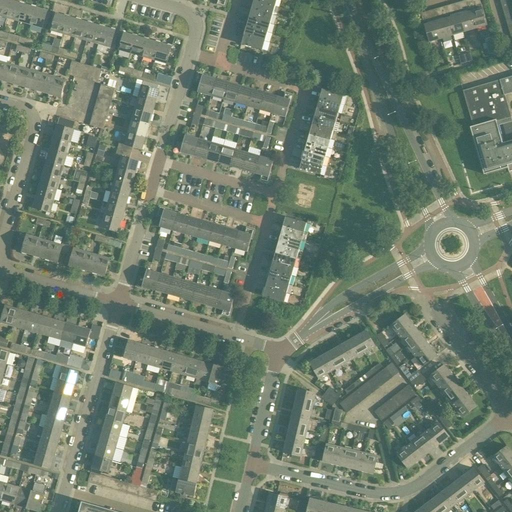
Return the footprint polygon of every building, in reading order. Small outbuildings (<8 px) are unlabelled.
[(0,0),(0,16),(7,18),(12,1),(8,0),(0,0)] [(253,0),(251,8),(273,15),(275,6),(254,0),(253,0)] [(459,15),(464,32),(475,29),(467,0),(463,1),(466,13),(459,15)] [(467,0),(475,29),(487,25),(482,8),(475,10),(471,0),(467,0)] [(12,1),(7,18),(18,21),(23,4),(12,1)] [(23,4),(18,21),(30,25),(35,7),(23,4)] [(464,32),(459,15),(452,17),(449,5),(444,7),(452,35),(464,32)] [(35,7),(30,25),(42,28),(47,11),(35,7)] [(452,35),(444,7),(440,8),(443,19),(436,21),(441,39),(452,35)] [(249,17),(270,23),(273,15),(251,8),(249,17)] [(421,14),(424,25),(429,42),(441,39),(436,21),(429,24),(426,12),(421,14)] [(63,34),(68,16),(56,13),(51,30),(63,34)] [(68,16),(63,34),(75,37),(80,20),(68,16)] [(246,26),(268,32),(270,23),(249,17),(246,26)] [(80,20),(75,37),(86,41),(91,23),(80,20)] [(91,23),(86,41),(98,44),(103,27),(91,23)] [(244,35),(265,41),(268,32),(246,26),(244,35)] [(103,27),(98,44),(110,48),(115,30),(103,27)] [(131,53),(136,36),(124,33),(119,50),(131,53)] [(265,41),(244,35),(241,44),(263,50),(265,41)] [(136,36),(131,53),(143,57),(148,39),(136,36)] [(148,39),(143,57),(155,60),(160,43),(148,39)] [(160,43),(155,60),(167,64),(172,46),(160,43)] [(74,76),(78,63),(72,61),(68,75),(74,76)] [(13,84),(18,66),(6,63),(2,81),(13,84)] [(78,63),(74,76),(80,78),(84,64),(78,63)] [(84,64),(80,78),(85,80),(89,66),(84,64)] [(25,87),(30,70),(18,66),(13,84),(25,87)] [(91,81),(95,67),(89,66),(85,80),(91,81)] [(95,67),(91,81),(97,83),(101,69),(95,67)] [(37,91),(42,73),(30,70),(25,87),(37,91)] [(200,82),(197,92),(211,96),(216,79),(206,76),(206,75),(198,72),(195,81),(200,82)] [(49,94),(54,76),(42,73),(37,91),(49,94)] [(157,76),(156,81),(170,85),(172,78),(158,74),(157,76)] [(54,76),(49,94),(60,97),(65,80),(54,76)] [(511,139),(503,143),(498,125),(511,121),(511,119),(505,95),(511,93),(511,76),(463,91),(473,126),(470,127),(484,174),(508,167),(507,164),(511,162),(511,139)] [(216,79),(211,96),(223,99),(228,82),(216,79)] [(228,82),(223,99),(235,103),(240,86),(228,82)] [(99,90),(113,94),(115,88),(101,84),(99,90)] [(138,97),(155,102),(159,90),(142,85),(138,97)] [(240,86),(235,103),(248,106),(252,89),(240,86)] [(252,89),(248,106),(260,110),(265,92),(252,89)] [(319,98),(345,105),(347,96),(322,89),(319,98)] [(113,94),(99,90),(98,96),(103,98),(112,100),(113,94)] [(272,113),(277,96),(265,92),(260,110),(272,113)] [(290,103),(293,95),(284,93),(283,98),(277,96),(272,113),(286,117),(290,103)] [(112,100),(103,98),(98,96),(96,102),(110,106),(112,100)] [(155,102),(138,97),(135,109),(152,114),(155,102)] [(317,107),(338,113),(342,114),(345,105),(319,98),(317,107)] [(110,106),(96,102),(94,108),(108,112),(110,106)] [(203,106),(197,104),(195,113),(201,114),(203,106)] [(314,115),(336,121),(338,113),(317,107),(314,115)] [(108,112),(94,108),(93,114),(107,118),(108,112)] [(152,114),(135,109),(131,121),(149,126),(152,114)] [(219,113),(220,111),(214,109),(214,112),(207,110),(205,116),(218,119),(219,113)] [(219,113),(218,119),(230,123),(231,117),(219,113)] [(107,118),(93,114),(91,119),(104,123),(105,123),(107,118)] [(312,124),(333,130),(337,131),(340,122),(336,121),(314,115),(312,124)] [(194,116),(191,124),(198,126),(200,117),(194,116)] [(57,124),(68,126),(69,118),(58,117),(57,124)] [(231,117),(230,123),(242,126),(244,120),(231,117)] [(105,123),(104,123),(91,119),(89,126),(103,130),(105,123)] [(204,119),(203,125),(215,128),(217,122),(204,119)] [(244,120),(242,126),(254,130),(254,129),(256,124),(244,120)] [(128,133),(145,138),(149,126),(131,121),(128,133)] [(227,132),(229,126),(217,122),(215,128),(227,132)] [(256,124),(254,129),(254,130),(266,133),(268,127),(267,127),(256,124)] [(309,133),(331,139),(333,130),(312,124),(309,133)] [(54,137),(71,142),(74,130),(57,125),(54,137)] [(239,135),(241,129),(229,126),(227,132),(239,135)] [(251,139),(253,132),(241,129),(239,135),(251,139)] [(259,141),(261,135),(253,132),(251,139),(259,141)] [(145,138),(128,133),(125,144),(119,142),(117,148),(131,153),(133,147),(142,149),(145,138)] [(307,142),(328,148),(331,139),(309,133),(307,142)] [(178,143),(175,151),(184,154),(184,153),(194,156),(199,139),(185,135),(182,144),(178,143)] [(94,148),(97,138),(90,136),(87,146),(94,148)] [(270,137),(265,136),(262,148),(267,149),(270,137)] [(50,148),(67,153),(71,142),(54,137),(50,148)] [(206,159),(211,142),(199,139),(194,156),(206,159)] [(218,163),(223,145),(211,142),(206,159),(218,163)] [(304,150),(326,157),(328,148),(307,142),(304,150)] [(107,147),(99,145),(96,155),(104,157),(107,147)] [(230,166),(235,149),(223,145),(218,163),(230,166)] [(47,160),(64,165),(67,153),(50,148),(47,160)] [(135,173),(139,161),(129,158),(131,153),(117,148),(115,155),(121,157),(118,168),(135,173)] [(243,170),(247,152),(235,149),(230,166),(243,170)] [(302,159),(323,165),(326,157),(304,150),(302,159)] [(255,173),(260,156),(247,152),(243,170),(255,173)] [(269,174),(273,160),(260,156),(255,173),(261,175),(260,180),(268,182),(270,174),(269,174)] [(323,165),(302,159),(299,168),(325,176),(327,166),(323,165)] [(43,172),(61,177),(64,165),(47,160),(43,172)] [(135,173),(118,168),(115,180),(132,185),(135,173)] [(40,184),(57,189),(61,177),(43,172),(40,184)] [(132,185),(115,180),(111,192),(128,197),(129,197),(132,185)] [(36,195),(54,200),(57,189),(40,184),(36,195)] [(129,197),(128,197),(111,192),(108,203),(125,208),(129,197)] [(54,200),(36,195),(33,207),(50,212),(54,200)] [(125,208),(108,203),(104,215),(122,220),(125,208)] [(162,217),(159,226),(173,230),(178,213),(168,210),(168,209),(159,207),(157,216),(162,217)] [(185,234),(190,217),(178,213),(173,230),(185,234)] [(122,220),(104,215),(101,227),(118,232),(122,220)] [(283,225),(305,232),(308,233),(311,224),(285,216),(283,225)] [(197,237),(202,220),(190,217),(185,234),(197,237)] [(209,241),(214,223),(202,220),(197,237),(209,241)] [(221,244),(226,227),(214,223),(209,241),(221,244)] [(280,234),(302,240),(305,232),(283,225),(280,234)] [(233,248),(238,230),(226,227),(221,244),(233,248)] [(252,238),(254,230),(246,227),(245,232),(238,230),(233,248),(247,252),(251,238),(252,238)] [(278,243),(299,249),(303,250),(306,241),(302,240),(280,234),(278,243)] [(34,255),(39,238),(27,235),(22,252),(34,255)] [(96,235),(94,241),(101,243),(103,237),(96,235)] [(45,259),(50,241),(39,238),(34,255),(45,259)] [(50,241),(45,259),(57,262),(60,253),(66,255),(70,241),(63,239),(62,245),(50,241)] [(165,241),(159,239),(156,247),(162,249),(165,241)] [(81,269),(86,251),(74,248),(76,243),(70,241),(66,255),(71,256),(69,265),(81,269)] [(275,252),(297,258),(299,249),(278,243),(275,252)] [(168,244),(166,250),(179,254),(181,248),(168,244)] [(191,257),(193,252),(181,248),(179,254),(191,257)] [(162,252),(155,250),(153,258),(159,260),(162,252)] [(93,272),(98,255),(86,251),(81,269),(93,272)] [(203,261),(205,255),(193,252),(191,257),(203,261)] [(273,260),(294,267),(297,258),(275,252),(273,260)] [(166,253),(164,259),(177,263),(178,257),(166,253)] [(98,255),(93,272),(104,276),(109,258),(98,255)] [(216,264),(217,258),(205,255),(203,261),(216,264)] [(178,257),(177,263),(189,266),(190,260),(178,257)] [(228,268),(229,262),(217,258),(216,264),(228,268)] [(190,260),(189,266),(201,270),(202,264),(203,264),(190,260)] [(270,269),(292,275),(296,277),(298,268),(294,267),(273,260),(270,269)] [(203,264),(202,264),(201,270),(213,273),(215,267),(203,264)] [(225,277),(227,270),(215,267),(213,273),(225,277)] [(139,277),(137,286),(145,288),(146,288),(156,290),(161,273),(147,269),(144,279),(139,277)] [(268,278),(289,284),(292,275),(270,269),(268,278)] [(161,273),(156,290),(168,294),(173,277),(161,273)] [(173,277),(168,294),(180,297),(185,280),(173,277)] [(265,287),(287,293),(291,294),(293,285),(289,284),(268,278),(265,287)] [(185,280),(180,297),(192,301),(197,283),(185,280)] [(197,283),(192,301),(204,304),(209,287),(197,283)] [(216,308),(221,290),(209,287),(204,304),(216,308)] [(287,293),(265,287),(263,296),(284,302),(287,293)] [(231,308),(235,294),(221,290),(216,308),(223,310),(221,314),(229,317),(232,309),(231,308)] [(0,322),(12,326),(17,309),(5,305),(4,308),(0,307),(0,322)] [(17,309),(12,326),(25,329),(29,312),(17,309)] [(29,312),(25,329),(37,333),(42,316),(29,312)] [(399,335),(413,324),(405,314),(391,325),(399,335)] [(42,316),(37,333),(49,336),(54,319),(42,316)] [(54,319),(49,336),(61,340),(66,323),(54,319)] [(66,323),(61,340),(73,343),(78,326),(66,323)] [(413,324),(399,335),(407,346),(421,334),(413,324)] [(78,326),(73,343),(86,347),(91,330),(78,326)] [(355,337),(364,352),(375,346),(366,330),(355,337)] [(389,343),(381,332),(376,336),(384,347),(389,343)] [(421,334),(407,346),(414,356),(429,345),(421,334)] [(9,339),(0,337),(0,345),(6,347),(9,339)] [(344,343),(353,359),(364,352),(355,337),(344,343)] [(136,361),(141,344),(128,340),(123,357),(136,361)] [(390,347),(395,353),(401,347),(396,341),(390,347)] [(11,343),(10,349),(18,351),(20,345),(11,343)] [(332,350),(342,365),(353,359),(344,343),(332,350)] [(141,344),(136,361),(148,364),(153,347),(141,344)] [(429,345),(414,356),(422,366),(437,355),(429,345)] [(153,347),(148,364),(160,368),(165,351),(153,347)] [(389,348),(386,350),(391,357),(395,355),(389,348)] [(0,362),(6,364),(10,352),(0,349),(0,362)] [(36,350),(35,356),(43,358),(44,352),(36,350)] [(321,356),(330,371),(342,365),(332,350),(321,356)] [(165,351),(160,368),(172,371),(177,354),(165,351)] [(44,352),(43,358),(55,362),(56,356),(44,352)] [(69,357),(56,353),(56,356),(55,362),(67,365),(69,357)] [(83,359),(83,358),(70,354),(69,357),(67,365),(80,369),(83,359)] [(177,354),(172,371),(184,375),(189,358),(177,354)] [(397,365),(401,363),(395,355),(391,357),(397,365)] [(330,371),(321,356),(310,362),(319,378),(330,371)] [(34,359),(28,357),(24,370),(30,371),(34,359)] [(189,358),(184,375),(196,378),(201,361),(189,358)] [(86,371),(88,371),(89,370),(92,362),(83,359),(80,369),(86,371)] [(201,361),(196,378),(208,382),(213,365),(201,361)] [(382,367),(379,363),(372,369),(375,372),(382,367)] [(387,367),(394,376),(399,372),(392,363),(387,367)] [(41,366),(35,364),(33,372),(39,374),(41,366)] [(220,385),(221,386),(223,381),(226,382),(227,376),(224,375),(226,368),(214,364),(214,365),(213,365),(208,382),(209,382),(206,389),(215,392),(219,387),(220,385)] [(438,386),(452,375),(444,365),(430,376),(438,386)] [(58,379),(75,384),(79,371),(61,367),(58,379)] [(394,376),(387,367),(382,370),(390,379),(394,376)] [(111,368),(109,376),(119,378),(121,371),(111,368)] [(364,375),(367,378),(375,372),(372,369),(364,375)] [(21,382),(27,383),(30,371),(24,370),(21,382)] [(390,379),(382,370),(378,374),(385,383),(390,379)] [(418,370),(407,378),(411,383),(421,375),(418,370)] [(30,385),(36,386),(39,374),(33,372),(30,385)] [(132,373),(131,377),(129,383),(141,386),(144,377),(132,373)] [(385,383),(378,374),(373,377),(380,387),(385,383)] [(415,388),(425,380),(421,375),(411,383),(415,388)] [(452,375),(438,386),(446,396),(460,385),(452,375)] [(380,387),(373,377),(368,381),(375,390),(380,387)] [(75,384),(58,379),(54,391),(72,396),(75,384)] [(169,382),(157,379),(156,384),(155,384),(154,390),(166,393),(169,382)] [(362,382),(359,379),(352,384),(355,388),(362,382)] [(375,390),(368,381),(363,385),(371,394),(375,390)] [(18,394),(24,396),(27,383),(21,382),(18,394)] [(132,387),(115,382),(112,395),(129,400),(132,387)] [(347,394),(355,388),(352,384),(344,390),(347,394)] [(188,393),(185,392),(186,387),(181,385),(180,391),(178,396),(186,399),(188,393)] [(371,394),(363,385),(359,389),(366,398),(371,394)] [(416,394),(415,393),(409,385),(404,388),(411,398),(416,394)] [(460,385),(446,396),(454,406),(468,395),(460,385)] [(340,395),(329,387),(325,392),(336,400),(340,395)] [(411,398),(404,388),(399,392),(406,402),(411,398)] [(295,402),(312,406),(315,393),(298,389),(295,402)] [(366,398),(359,389),(354,392),(361,402),(366,398)] [(72,396),(54,391),(51,403),(68,408),(72,396)] [(321,397),(332,405),(336,400),(325,392),(321,397)] [(361,402),(354,392),(349,396),(357,405),(361,402)] [(406,402),(399,392),(394,396),(401,405),(406,402)] [(14,406),(20,408),(24,396),(18,394),(14,406)] [(109,407),(126,412),(129,400),(112,395),(109,407)] [(468,395),(454,406),(462,417),(476,406),(468,395)] [(32,398),(26,396),(23,409),(29,410),(32,398)] [(357,405),(349,396),(345,400),(352,409),(357,405)] [(401,405),(394,396),(389,400),(396,409),(401,405)] [(420,400),(418,396),(410,402),(413,406),(420,400)] [(162,400),(155,399),(155,401),(147,398),(145,403),(153,405),(153,407),(159,409),(162,400)] [(428,398),(425,401),(431,408),(434,405),(428,398)] [(352,409),(345,400),(339,404),(347,413),(352,409)] [(396,409),(389,400),(384,404),(391,413),(396,409)] [(170,404),(164,402),(162,410),(168,412),(170,404)] [(292,414),(310,418),(312,406),(295,402),(292,414)] [(68,408),(51,403),(47,416),(65,420),(68,408)] [(391,413),(384,404),(379,407),(386,417),(391,413)] [(193,418),(211,422),(214,409),(196,405),(193,418)] [(437,416),(440,413),(434,405),(431,408),(437,416)] [(11,418),(17,420),(20,408),(14,406),(11,418)] [(407,410),(404,406),(397,412),(400,416),(407,410)] [(105,419),(122,424),(126,412),(109,407),(105,419)] [(150,419),(156,421),(159,409),(153,407),(150,419)] [(374,411),(381,421),(386,417),(379,407),(374,411)] [(335,408),(332,420),(339,422),(342,410),(335,408)] [(29,410),(23,409),(19,421),(25,422),(29,410)] [(159,418),(165,420),(168,412),(162,410),(159,418)] [(390,418),(392,421),(400,416),(397,412),(390,418)] [(289,427),(307,431),(310,418),(292,414),(289,427)] [(452,425),(443,414),(438,418),(447,429),(452,425)] [(65,420),(47,416),(44,428),(61,433),(65,420)] [(7,430),(13,432),(17,420),(11,418),(7,430)] [(211,422),(193,418),(190,430),(208,434),(211,422)] [(102,431),(119,436),(122,424),(105,419),(102,431)] [(146,431),(152,433),(156,421),(150,419),(146,431)] [(387,420),(386,421),(383,423),(389,430),(393,427),(387,420)] [(25,422),(19,421),(16,433),(22,434),(25,422)] [(427,430),(438,445),(449,436),(438,422),(427,430)] [(163,429),(157,427),(155,434),(161,436),(163,429)] [(286,439),(304,443),(307,431),(289,427),(286,439)] [(61,433),(44,428),(41,440),(58,445),(61,433)] [(208,434),(190,430),(184,429),(183,433),(189,435),(187,442),(205,446),(208,434)] [(376,437),(373,436),(374,430),(369,429),(367,439),(372,440),(375,440),(376,437)] [(4,442),(10,444),(13,432),(7,430),(4,442)] [(417,438),(428,452),(438,445),(427,430),(417,438)] [(98,443),(116,448),(119,436),(102,431),(98,443)] [(143,443),(149,445),(152,433),(146,431),(143,443)] [(151,447),(157,448),(161,436),(155,434),(151,447)] [(21,439),(15,437),(13,445),(19,447),(21,439)] [(407,446),(418,460),(428,452),(417,438),(407,446)] [(304,443),(286,439),(283,452),(301,456),(304,443)] [(58,445),(41,440),(37,452),(54,457),(58,445)] [(1,451),(7,453),(10,444),(4,442),(1,451)] [(205,446),(187,442),(185,455),(202,459),(205,446)] [(95,456),(112,460),(116,448),(98,443),(95,456)] [(139,455),(145,457),(149,445),(143,443),(141,447),(139,455)] [(335,465),(339,447),(327,444),(323,462),(335,465)] [(10,453),(16,455),(19,447),(13,445),(10,453)] [(313,459),(320,461),(323,448),(316,446),(313,459)] [(418,460),(407,446),(397,454),(408,468),(418,460)] [(501,467),(511,458),(511,452),(507,446),(493,457),(501,467)] [(348,467),(352,450),(339,447),(335,465),(348,467)] [(360,470),(364,453),(352,450),(348,467),(360,470)] [(54,457),(37,452),(33,465),(51,469),(54,457)] [(364,453),(360,470),(373,473),(377,456),(364,453)] [(142,469),(144,464),(145,457),(139,455),(136,467),(142,469)] [(202,459),(185,455),(182,467),(199,471),(202,459)] [(92,468),(109,473),(108,475),(114,476),(116,470),(110,468),(112,460),(95,456),(92,468)] [(509,477),(511,474),(511,458),(501,467),(509,477)] [(5,459),(3,465),(11,468),(13,462),(5,459)] [(153,460),(148,459),(144,471),(150,472),(151,468),(153,460)] [(25,465),(16,463),(13,462),(11,468),(23,471),(25,465)] [(491,475),(482,464),(477,468),(486,479),(491,475)] [(35,475),(37,469),(25,465),(23,471),(35,475)] [(139,479),(140,476),(142,469),(136,467),(134,475),(133,474),(130,483),(135,485),(138,486),(140,480),(139,479)] [(199,471),(182,467),(179,479),(196,483),(199,471)] [(463,476),(473,490),(484,482),(473,468),(463,476)] [(43,477),(45,471),(37,469),(35,475),(43,477)] [(144,471),(142,477),(141,482),(140,480),(138,486),(140,486),(141,482),(147,484),(150,472),(144,471)] [(94,484),(97,474),(90,472),(88,482),(94,484)] [(99,485),(102,475),(97,474),(94,484),(99,485)] [(105,487),(108,477),(102,475),(99,485),(105,487)] [(452,484),(463,498),(473,490),(463,476),(452,484)] [(110,489),(113,478),(108,477),(105,487),(110,489)] [(116,490),(119,480),(113,478),(110,489),(116,490)] [(196,483),(179,479),(176,492),(193,496),(196,483)] [(491,479),(488,482),(493,489),(497,487),(491,479)] [(121,492),(124,482),(119,480),(116,490),(121,492)] [(127,493),(130,483),(124,482),(121,492),(127,493)] [(135,485),(130,483),(127,493),(132,495),(135,485)] [(14,504),(19,487),(7,484),(2,501),(14,504)] [(442,492),(453,506),(463,498),(452,484),(442,492)] [(140,486),(138,486),(135,485),(132,495),(138,496),(141,486),(140,486)] [(144,498),(146,488),(141,486),(138,496),(144,498)] [(26,508),(27,504),(31,491),(19,487),(14,504),(26,508)] [(499,497),(503,494),(497,487),(493,489),(499,497)] [(149,500),(152,489),(146,488),(144,498),(149,500)] [(152,489),(149,500),(155,501),(158,491),(152,489)] [(27,504),(26,508),(39,511),(43,494),(31,491),(27,504)] [(432,499),(441,511),(444,511),(453,506),(442,492),(432,499)] [(267,506),(284,510),(287,497),(270,493),(267,506)] [(321,511),(324,502),(310,499),(306,511),(321,511)] [(422,507),(425,511),(441,511),(432,499),(422,507)] [(503,502),(505,504),(509,509),(511,506),(507,499),(503,502)] [(303,511),(306,501),(300,500),(296,511),(303,511)] [(493,510),(494,510),(501,504),(498,501),(491,506),(493,510)] [(324,502),(321,511),(335,511),(337,505),(324,502)]
